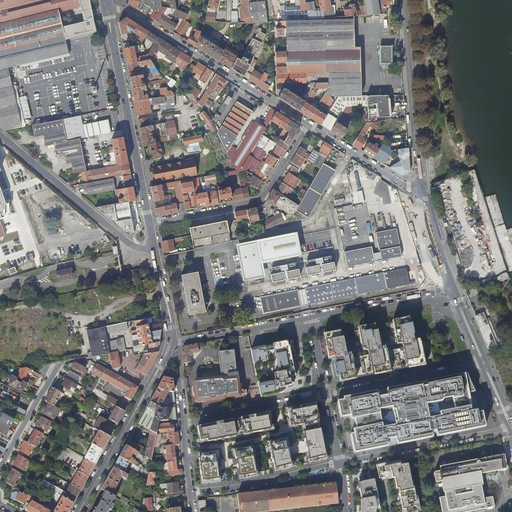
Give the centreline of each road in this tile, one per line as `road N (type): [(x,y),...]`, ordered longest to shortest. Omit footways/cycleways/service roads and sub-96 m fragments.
road 1 (residential): [(108,0),(307,124)]
road 2 (secondary): [(148,222),(104,0)]
road 3 (residential): [(307,124),(255,203),(148,222)]
road 4 (secondary): [(421,197),(405,0)]
road 5 (unclassified): [(154,250),(121,239),(0,135)]
road 6 (residential): [(511,425),(340,462)]
road 7 (secondary): [(163,361),(77,511)]
road 8 (residential): [(482,363),(326,395)]
road 9 (residential): [(340,462),(189,490)]
road 10 (residential): [(183,424),(326,395)]
road 11 (unclassified): [(311,316),(453,288)]
road 12 (unclassified): [(170,343),(311,316)]
road 13 (residential): [(307,124),(421,197)]
road 14 (residential): [(0,468),(59,363)]
